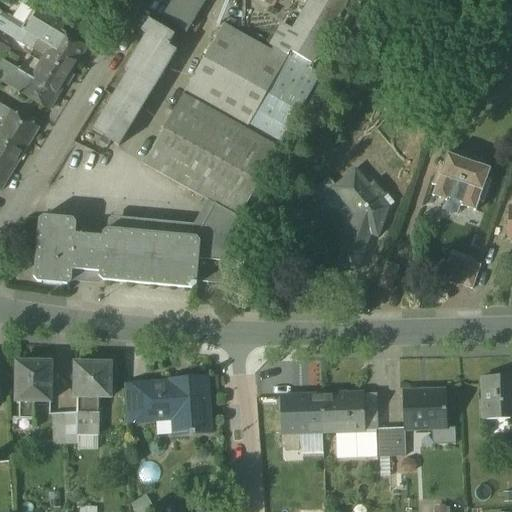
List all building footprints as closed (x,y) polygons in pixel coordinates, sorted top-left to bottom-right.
[(208,0),(172,0),(161,20),(172,26),(171,28),(187,37),(208,0)] [(285,26),(273,47),(275,48),(273,52),(223,25),(213,44),(210,42),(209,45),(211,47),(184,96),(278,149),(318,77),(312,73),(314,69),(311,68),(312,66),(346,5),(348,0),(311,0),(304,13),(306,14),(296,32),(285,26)] [(346,5),(312,66),(325,73),(358,12),(346,5)] [(63,27),(33,9),(21,31),(37,40),(49,48),(77,64),(87,48),(60,32),(63,27)] [(127,75),(92,133),(118,148),(176,53),(170,49),(171,46),(169,45),(174,37),(168,33),(171,28),(172,26),(161,20),(153,15),(142,34),(146,37),(124,73),(127,75)] [(21,31),(0,18),(0,31),(32,50),(37,40),(21,31)] [(11,49),(0,42),(0,64),(1,65),(3,62),(14,68),(20,58),(10,51),(11,49)] [(77,64),(49,48),(40,63),(68,79),(77,64)] [(31,78),(19,71),(14,68),(3,62),(1,65),(0,66),(0,71),(7,76),(3,84),(49,110),(58,95),(31,78)] [(32,67),(24,62),(19,71),(31,78),(35,71),(31,68),(32,67)] [(68,79),(40,63),(36,70),(35,71),(31,78),(58,95),(68,79)] [(455,88),(443,114),(454,119),(466,93),(455,88)] [(278,149),(184,96),(144,166),(215,206),(239,219),(278,149)] [(11,111),(0,104),(0,125),(2,127),(11,111)] [(39,128),(11,111),(2,127),(30,143),(39,128)] [(30,143),(2,127),(0,125),(0,146),(20,159),(30,143)] [(20,159),(0,146),(0,167),(11,175),(20,160),(20,159)] [(482,162),(459,154),(457,159),(447,155),(444,165),(439,164),(431,185),(436,187),(432,198),(447,203),(448,201),(461,205),(460,207),(475,212),(479,202),(483,204),(491,182),(486,180),(490,170),(481,167),(482,162)] [(11,175),(0,167),(0,189),(2,191),(11,175)] [(368,187),(354,171),(336,186),(333,189),(333,190),(353,215),(335,265),(354,272),(370,228),(377,231),(385,208),(378,199),(382,196),(372,184),(368,187)] [(328,177),(312,190),(320,200),(333,190),(333,189),(336,186),(328,177)] [(239,219),(215,206),(196,238),(199,243),(198,260),(241,264),(255,228),(239,219)] [(97,273),(102,239),(93,238),(93,231),(75,230),(76,224),(72,220),(42,218),(37,222),(33,279),(37,283),(65,286),(70,282),(70,278),(79,279),(80,272),(97,273)] [(102,239),(97,273),(96,278),(101,282),(191,290),(196,286),(196,282),(198,260),(199,243),(196,238),(107,231),(102,235),(102,239)] [(241,264),(198,260),(196,282),(232,286),(241,264)] [(481,267),(467,262),(458,287),(472,292),(481,267)] [(399,269),(386,264),(377,289),(390,293),(399,269)] [(324,280),(296,280),(296,293),(324,292),(324,280)] [(51,364),(19,363),(17,401),(22,402),(35,402),(50,402),(51,364)] [(110,366),(75,365),(73,397),(77,397),(76,414),(74,436),(77,436),(80,436),(96,437),(98,399),(109,399),(110,366)] [(511,377),(483,379),(484,420),(511,419),(511,377)] [(205,379),(171,381),(172,383),(145,385),(146,421),(174,419),(175,435),(189,434),(189,436),(194,435),(194,434),(208,433),(205,379)] [(145,385),(124,387),(125,423),(146,421),(145,385)] [(446,392),(405,393),(406,423),(420,423),(420,428),(447,428),(446,392)] [(364,395),(322,397),(324,433),(351,432),(351,427),(365,426),(365,420),(364,395)] [(376,395),(364,395),(365,420),(377,419),(376,395)] [(322,397),(299,398),(300,418),(296,418),(297,433),(310,433),(310,434),(324,433),(322,397)] [(299,398),(281,399),(282,435),(310,434),(310,433),(297,433),(296,418),(300,418),(299,398)] [(35,402),(22,402),(21,420),(34,420),(35,402)] [(65,414),(51,415),(53,445),(66,445),(65,414)] [(76,414),(65,414),(66,445),(78,444),(77,436),(74,436),(76,414)] [(390,458),(389,430),(377,431),(378,458),(390,458)] [(321,511),(320,495),(297,496),(297,511),(301,511),(321,511)]
